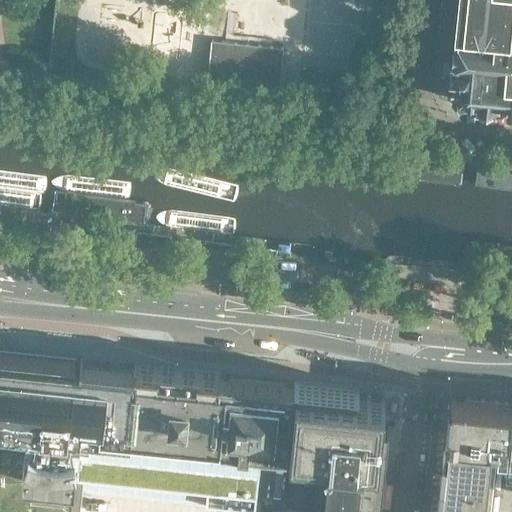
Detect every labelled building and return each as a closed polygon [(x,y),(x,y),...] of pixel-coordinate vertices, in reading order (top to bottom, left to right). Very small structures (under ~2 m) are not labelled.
[(511,0),(458,0),(455,32),(456,32),(456,34),(455,33),(452,58),(451,58),(450,62),(452,63),(451,70),(450,70),(449,74),(451,74),(457,75),(455,98),(478,100),(477,106),(493,108),(494,102),(511,103),(511,0)] [(278,95),(281,64),(283,46),(211,39),(206,87),(278,95)] [(388,76),(390,59),(391,52),(378,51),(375,75),(388,76)] [(362,175),(461,186),(463,168),(364,157),(362,175)] [(472,188),(511,192),(511,173),(474,170),(472,188)] [(52,212),(143,223),(145,202),(54,191),(52,212)] [(511,251),(490,250),(489,270),(511,271),(511,251)] [(286,449),(293,381),(293,380),(133,364),(119,362),(80,357),(79,361),(74,361),(75,357),(0,349),(0,511),(20,511),(25,475),(39,475),(42,475),(41,477),(55,479),(55,476),(75,478),(75,474),(209,488),(211,507),(254,505),(261,446),(286,449)] [(378,511),(388,425),(386,425),(386,427),(381,426),(384,396),(354,393),(355,388),(358,389),(359,387),(293,380),(293,381),(286,449),(286,450),(286,455),(286,458),(287,461),(288,464),(289,467),(290,470),(305,501),(306,503),(307,504),(308,505),(310,506),(311,507),(314,508),(319,508),(318,511),(378,511)] [(502,483),(504,466),(510,402),(451,395),(437,511),(511,511),(511,483),(510,484),(502,483)]
